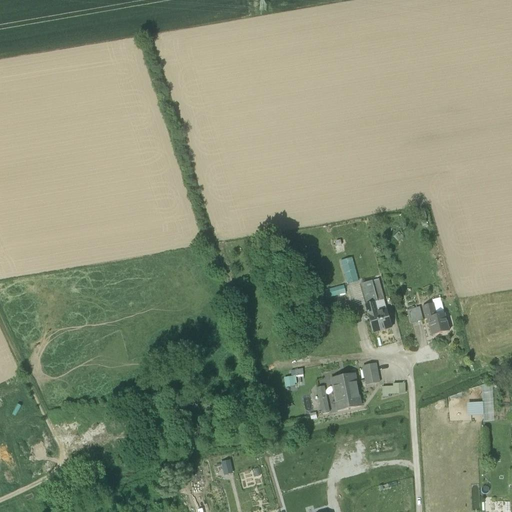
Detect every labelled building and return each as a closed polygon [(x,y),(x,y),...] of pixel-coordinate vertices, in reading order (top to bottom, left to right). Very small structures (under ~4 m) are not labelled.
[(340,261),(345,283),(357,281),(353,258),(340,261)] [(383,301),(378,281),(372,282),(377,303),(383,301)] [(372,282),(359,286),(365,306),(374,303),(374,304),(377,303),(372,282)] [(344,287),(326,291),(327,297),(345,293),(344,287)] [(377,303),(374,304),(376,314),(385,311),(383,301),(377,303)] [(385,311),(376,314),(374,304),(374,303),(365,306),(368,316),(367,316),(372,333),(391,328),(387,311),(385,311)] [(433,305),(422,307),(426,321),(428,320),(427,319),(436,317),(433,305)] [(419,308),(407,311),(410,325),(423,321),(419,308)] [(436,317),(427,319),(428,320),(432,337),(448,332),(444,315),(436,317)] [(375,365),(363,367),(366,386),(379,384),(375,365)] [(354,375),(332,380),(338,411),(360,407),(354,375)] [(296,387),(297,377),(284,377),(284,386),(296,387)] [(328,413),(322,382),(316,383),(323,414),(328,413)] [(393,388),(382,388),(382,398),(388,398),(388,395),(399,395),(399,385),(393,385),(393,388)] [(494,385),(482,386),(484,422),(495,422),(494,385)] [(224,475),(233,474),(230,461),(221,462),(224,475)]
